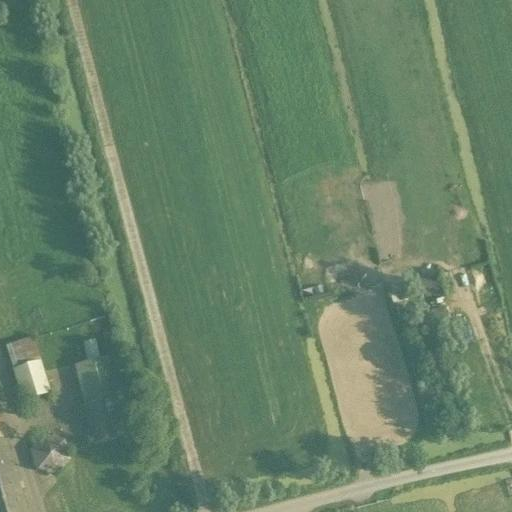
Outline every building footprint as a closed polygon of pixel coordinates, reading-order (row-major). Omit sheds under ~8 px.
[(433,279),(411,283),(414,298),(436,294),(433,279)] [(93,343),(81,346),(86,364),(98,361),(93,343)] [(86,364),(75,367),(85,406),(83,407),(93,446),(116,440),(134,435),(113,357),(98,361),(86,364)] [(50,395),(40,363),(12,371),(22,404),(50,395)] [(0,511),(25,511),(0,426),(0,511)] [(55,476),(68,462),(61,442),(44,438),(31,452),(35,469),(55,476)]
